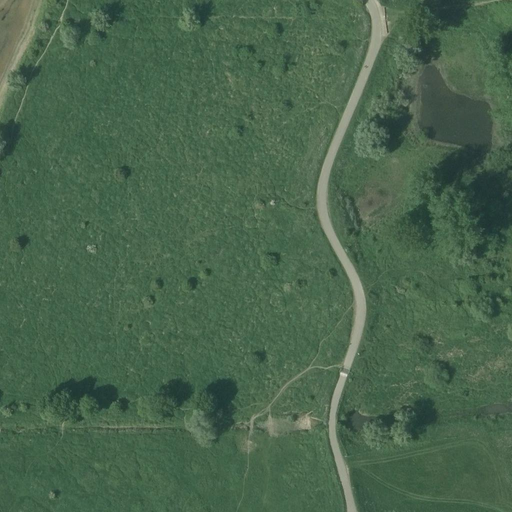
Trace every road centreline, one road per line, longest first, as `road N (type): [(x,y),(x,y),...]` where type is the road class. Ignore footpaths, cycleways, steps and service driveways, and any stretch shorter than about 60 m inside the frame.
road 1 (unclassified): [(352,511),(331,416),(358,331),(359,298),(320,195),(373,45),(376,21),(366,0)]
road 2 (track): [(507,0),(376,21)]
